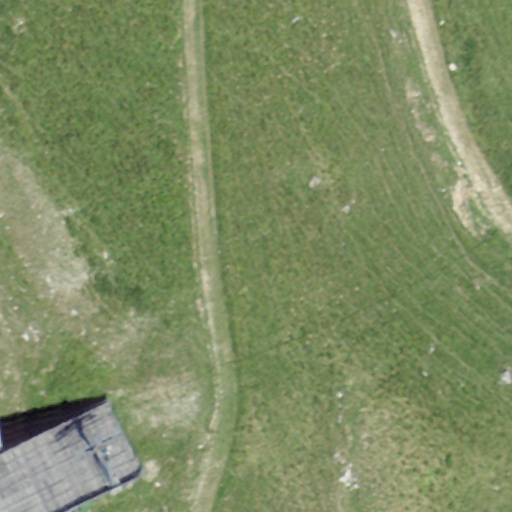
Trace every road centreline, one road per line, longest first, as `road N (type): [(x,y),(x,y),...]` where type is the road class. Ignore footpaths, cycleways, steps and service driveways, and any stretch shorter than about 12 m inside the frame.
road 1 (track): [(194,511),(227,426),(196,0)]
road 2 (track): [(428,0),(474,178),(511,217)]
